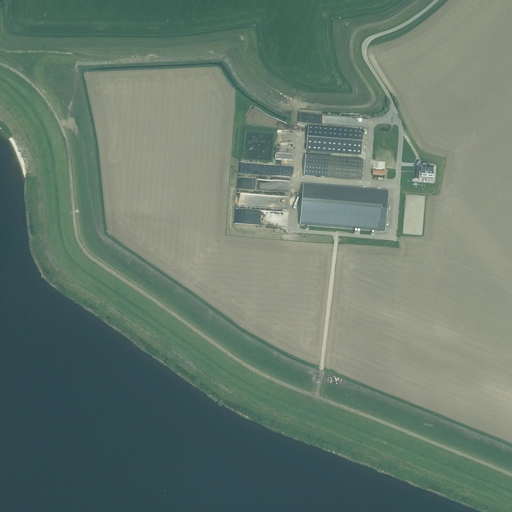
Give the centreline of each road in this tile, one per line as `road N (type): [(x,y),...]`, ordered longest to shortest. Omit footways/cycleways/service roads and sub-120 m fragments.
road 1 (track): [(511,474),(246,365),(84,252),(69,182)]
road 2 (unclassified): [(391,103),(365,43),(435,0)]
road 3 (unclassified): [(69,182),(58,120),(39,91),(0,63)]
